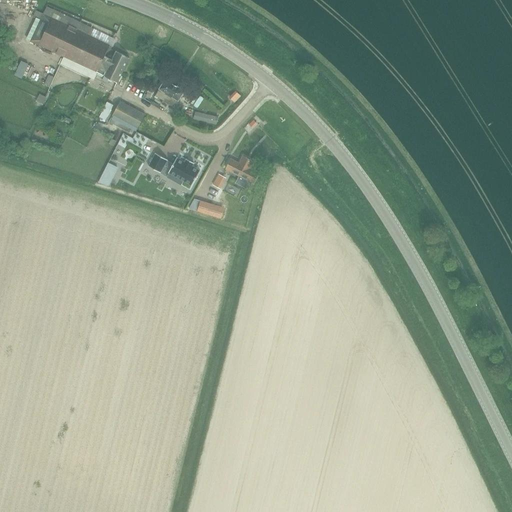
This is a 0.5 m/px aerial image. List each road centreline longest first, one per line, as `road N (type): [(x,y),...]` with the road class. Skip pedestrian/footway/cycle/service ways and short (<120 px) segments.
road 1 (tertiary): [(511,455),(359,178),(270,82)]
road 2 (residential): [(118,91),(209,138),(270,82)]
road 3 (tertiary): [(270,82),(205,36),(126,0)]
